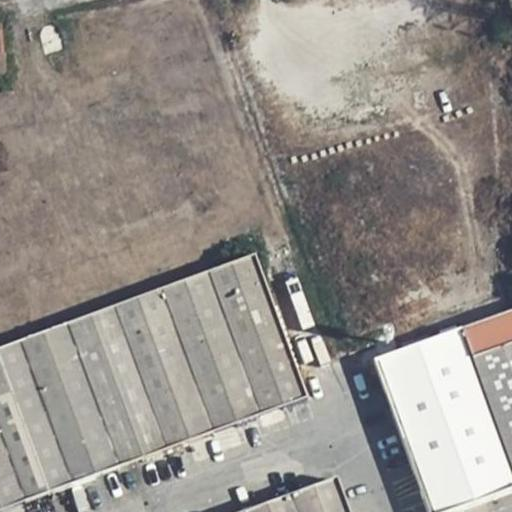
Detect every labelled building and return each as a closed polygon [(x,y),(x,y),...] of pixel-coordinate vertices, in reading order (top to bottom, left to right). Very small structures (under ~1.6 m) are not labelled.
[(0,353),(0,483),(298,374),(256,260),(0,353)] [(511,315),(437,342),(495,499),(511,493),(511,315)] [(375,365),(429,511),(460,511),(495,499),(437,342),(375,365)] [(0,511),(8,511),(308,402),(298,374),(0,483),(0,511)] [(348,511),(338,484),(335,483),(254,511),(348,511)]
